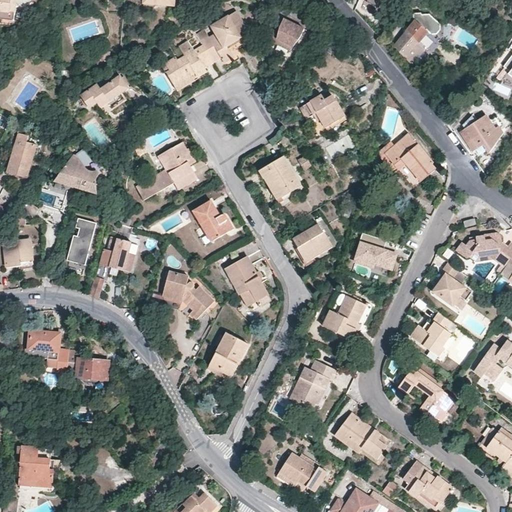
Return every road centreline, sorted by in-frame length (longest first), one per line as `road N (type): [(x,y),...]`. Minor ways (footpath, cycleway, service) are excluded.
road 1 (residential): [(496,511),(493,491),(379,405),(369,384),(470,170)]
road 2 (residential): [(238,434),(298,305),(219,154)]
road 3 (residential): [(212,456),(124,322),(59,298),(0,302)]
road 4 (residential): [(335,0),(470,170)]
road 5 (residential): [(219,154),(261,127),(244,92),(233,86),(199,107),(197,118)]
